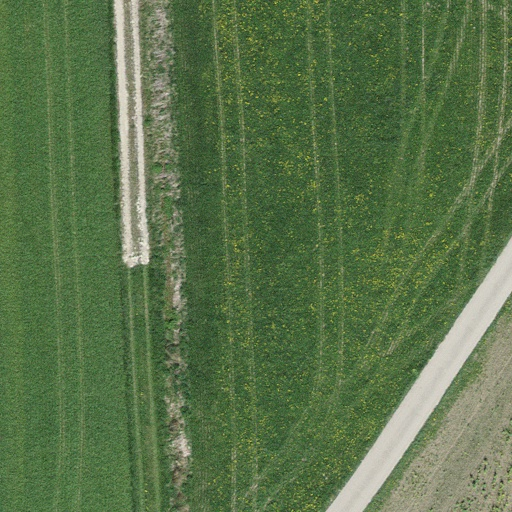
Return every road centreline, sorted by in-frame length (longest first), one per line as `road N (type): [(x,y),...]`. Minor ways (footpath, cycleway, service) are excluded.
road 1 (track): [(155,511),(129,0)]
road 2 (track): [(511,275),(351,511)]
